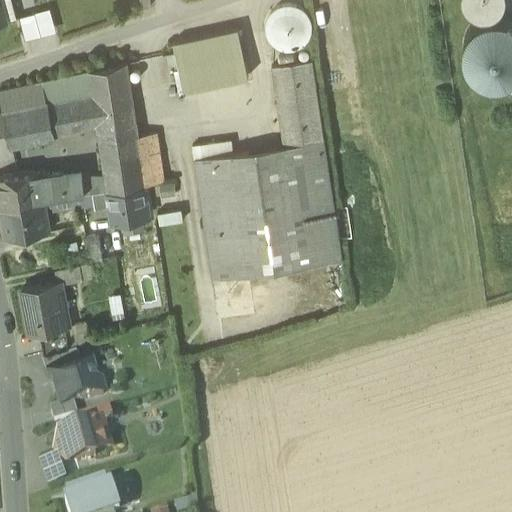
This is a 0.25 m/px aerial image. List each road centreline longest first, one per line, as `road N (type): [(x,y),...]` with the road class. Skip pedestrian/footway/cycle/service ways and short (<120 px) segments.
road 1 (track): [(218,0),(0,74)]
road 2 (residential): [(0,338),(19,511)]
